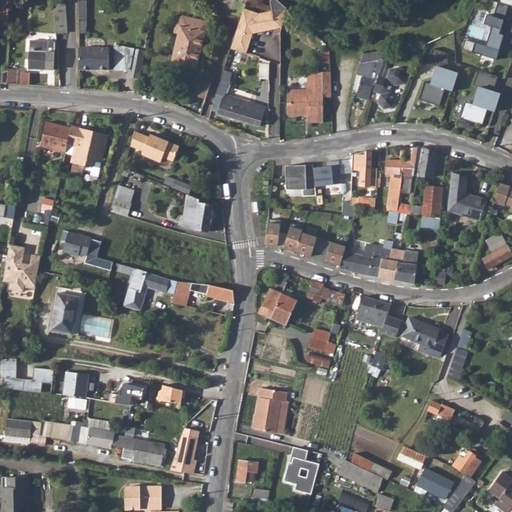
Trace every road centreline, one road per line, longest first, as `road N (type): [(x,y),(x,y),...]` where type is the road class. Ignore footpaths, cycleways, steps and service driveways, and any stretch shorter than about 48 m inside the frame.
road 1 (residential): [(231,156),(387,134),(425,136),(511,165)]
road 2 (residential): [(245,258),(441,297),(511,274)]
road 3 (residential): [(214,511),(244,316),(245,258)]
road 4 (residential): [(231,156),(218,138),(159,109),(69,99)]
